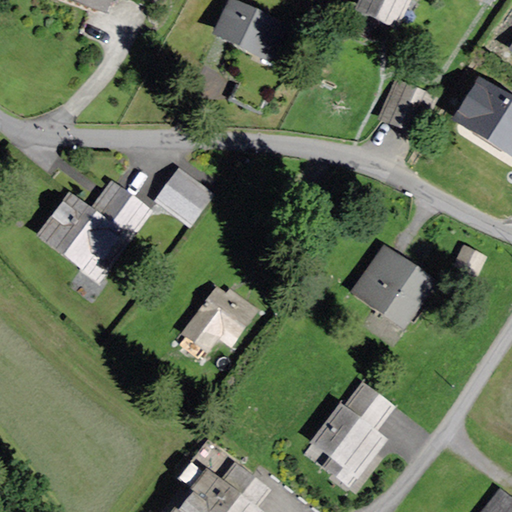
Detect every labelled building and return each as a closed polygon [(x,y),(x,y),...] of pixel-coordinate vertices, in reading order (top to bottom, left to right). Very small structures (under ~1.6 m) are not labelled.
[(57,0),(105,16),(110,0),(57,0)] [(396,32),(409,0),(364,0),(358,15),(396,32)] [(283,29),(232,7),(218,40),(269,62),(283,29)] [(425,94),(396,83),(382,118),(411,130),(425,94)] [(511,105),(493,94),(470,133),(511,156),(511,105)] [(211,197),(179,174),(159,202),(190,225),(211,197)] [(98,283),(150,213),(112,186),(90,215),(70,200),(40,241),(98,283)] [(485,259),(461,248),(451,269),(475,280),(485,259)] [(381,249),(349,297),(402,333),(435,285),(381,249)] [(225,299),(216,292),(184,337),(206,353),(218,337),(230,346),(256,312),(229,293),(225,299)] [(391,412),(363,390),(345,412),(341,410),(308,452),(351,486),(383,444),(372,436),(391,412)] [(192,461),(182,478),(194,486),(205,468),(192,461)] [(178,511),(255,511),(254,511),(268,492),(234,467),(220,485),(207,475),(178,511)] [(511,511),(511,504),(499,494),(485,511),(511,511)]
